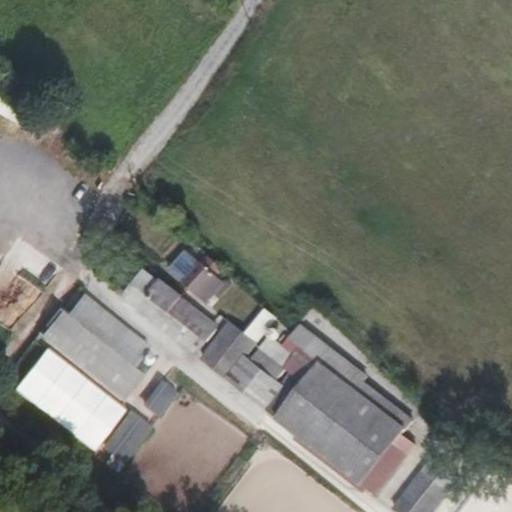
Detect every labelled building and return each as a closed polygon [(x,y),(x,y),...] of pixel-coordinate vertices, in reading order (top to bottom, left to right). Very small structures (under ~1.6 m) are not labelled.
[(213,275),(220,268),(206,255),(180,283),(202,302),(220,283),(213,275)] [(176,297),(177,295),(140,266),(136,270),(206,330),(211,324),(176,297)] [(202,335),(206,330),(136,270),(115,295),(143,317),(151,306),(160,313),(165,307),(202,335)] [(76,288),(40,335),(123,398),(143,373),(133,365),(150,344),(76,288)] [(143,317),(150,323),(160,313),(151,306),(143,317)] [(160,313),(197,341),(202,335),(165,307),(160,313)] [(237,356),(251,338),(224,317),(211,334),(237,356)] [(291,329),(285,335),(300,346),(301,346),(313,332),(299,320),(291,329)] [(285,365),(295,352),(264,332),(244,357),(274,379),(285,365)] [(362,378),(367,372),(313,332),(301,346),(320,360),(406,426),(413,417),(362,378)] [(222,375),(237,356),(211,334),(196,354),(222,375)] [(43,345),(11,387),(92,449),(124,408),(43,345)] [(320,360),(301,346),(300,346),(295,352),(285,365),(293,371),(305,380),(320,360)] [(270,385),(274,379),(244,357),(242,360),(270,385)] [(267,388),(270,385),(242,360),(239,365),(267,388)] [(402,432),(406,426),(320,360),(305,380),(288,400),(371,472),(402,432)] [(288,400),(305,380),(293,371),(277,391),(288,400)] [(276,417),(288,400),(277,391),(263,407),(276,417)] [(362,484),(371,472),(288,400),(276,417),(362,484)] [(383,481),(413,441),(402,432),(371,472),(383,481)] [(418,511),(424,511),(454,472),(427,452),(397,494),(418,511)] [(374,493),(383,481),(371,472),(362,484),(374,493)] [(398,511),(418,511),(397,494),(389,504),(398,511)]
